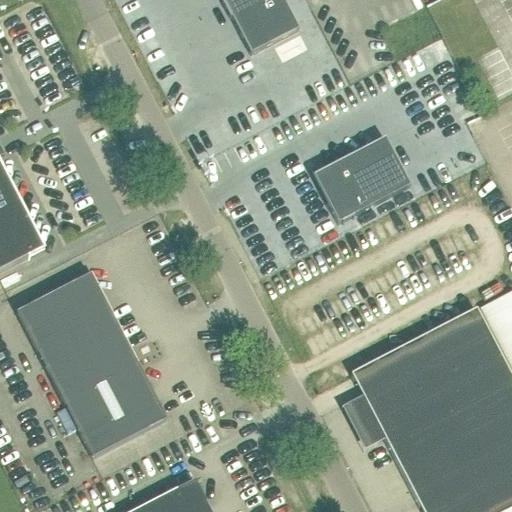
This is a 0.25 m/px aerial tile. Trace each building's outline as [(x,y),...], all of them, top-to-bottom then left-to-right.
[(298,35),(279,0),(218,0),(250,60),(298,35)] [(312,181),(337,229),(409,191),(384,143),(312,181)] [(0,276),(29,262),(44,254),(34,235),(0,170),(0,276)] [(17,318),(16,318),(91,463),(165,425),(135,367),(128,371),(127,368),(130,366),(126,358),(123,360),(94,304),(88,302),(89,298),(80,295),(79,299),(73,297),(21,325),(17,318)] [(511,511),(511,385),(475,314),(437,334),(351,379),(419,511),(511,511)] [(373,427),(354,434),(358,443),(376,437),(373,427)] [(176,495),(142,511),(207,511),(196,489),(196,490),(194,486),(176,495)]
